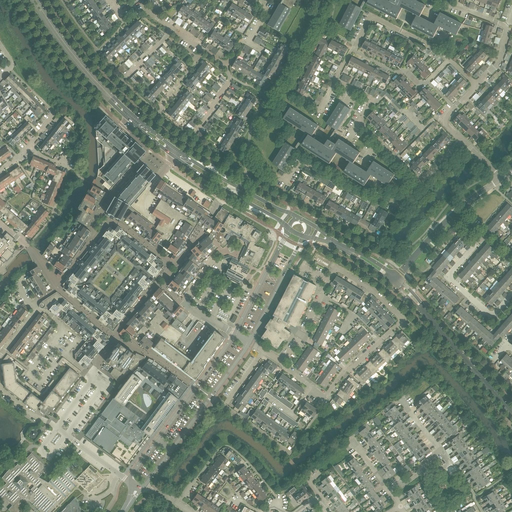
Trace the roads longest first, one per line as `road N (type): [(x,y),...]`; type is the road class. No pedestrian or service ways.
road 1 (tertiary): [(30,0),(65,52),(129,120),(288,228)]
road 2 (residential): [(281,361),(336,268),(402,319),(327,394),(286,369)]
road 3 (tertiary): [(296,216),(219,177),(133,116),(37,0)]
road 4 (tertiary): [(143,487),(249,341)]
road 5 (tertiary): [(234,333),(128,479)]
road 6 (residential): [(417,180),(397,205),(366,198),(300,159),(285,182),(275,175)]
road 7 (residential): [(483,235),(447,277),(492,316),(511,293)]
road 8 (tertiary): [(423,310),(511,411)]
road 9 (residential): [(449,60),(371,15),(357,43)]
